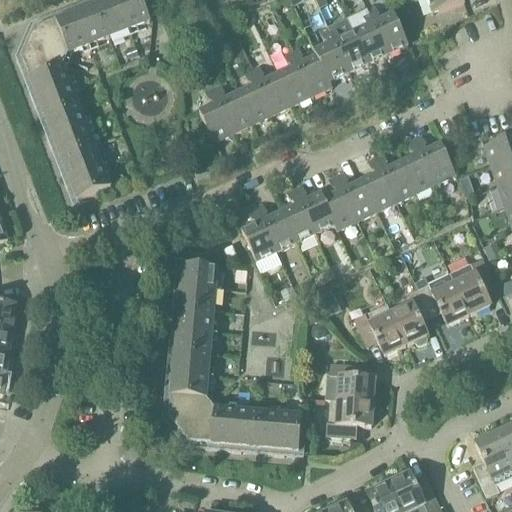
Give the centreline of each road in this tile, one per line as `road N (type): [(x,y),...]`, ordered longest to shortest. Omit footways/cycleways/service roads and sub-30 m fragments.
road 1 (residential): [(44,265),(511,76)]
road 2 (residential): [(286,509),(246,493),(67,469),(21,453)]
road 3 (residential): [(21,453),(47,398),(55,342),(44,265)]
road 4 (residential): [(397,448),(404,386),(511,333)]
road 5 (residential): [(44,265),(0,135)]
road 6 (residential): [(397,448),(286,509)]
